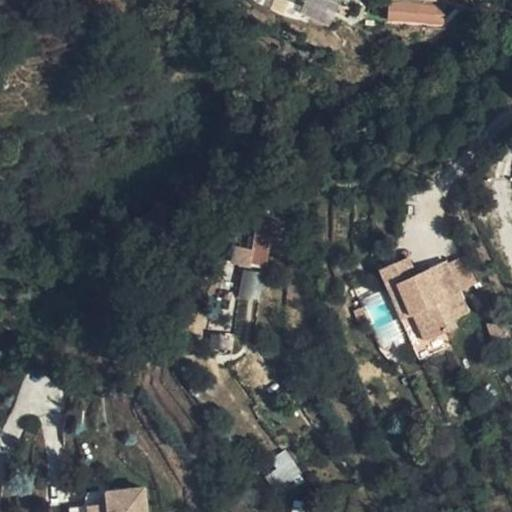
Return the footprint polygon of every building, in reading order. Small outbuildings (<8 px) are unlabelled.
[(377,24),(385,25),(387,9),(380,8),(377,24)] [(387,9),(385,25),(433,33),(436,17),(387,9)] [(248,271),(231,270),(229,287),(246,289),(247,283),(259,284),(263,248),(261,248),(261,240),(254,239),(252,251),(250,251),(248,271)] [(421,320),(422,323),(429,321),(439,344),(451,339),(463,334),(460,325),(475,319),(464,294),(454,270),(453,268),(437,274),(440,281),(428,286),(424,279),(417,262),(389,274),(398,297),(406,294),(417,322),(421,320)] [(471,262),(454,270),(464,294),(481,287),(471,262)] [(437,274),(424,279),(428,286),(440,281),(437,274)] [(398,297),(410,328),(422,323),(421,320),(417,322),(406,294),(398,297)] [(422,323),(410,328),(425,366),(457,354),(452,342),(441,347),(439,344),(430,347),(422,323)] [(511,343),(504,327),(492,332),(499,349),(511,343)] [(324,439),(315,423),(296,435),(304,452),(324,439)] [(129,511),(125,487),(87,493),(89,505),(50,511),(129,511)]
